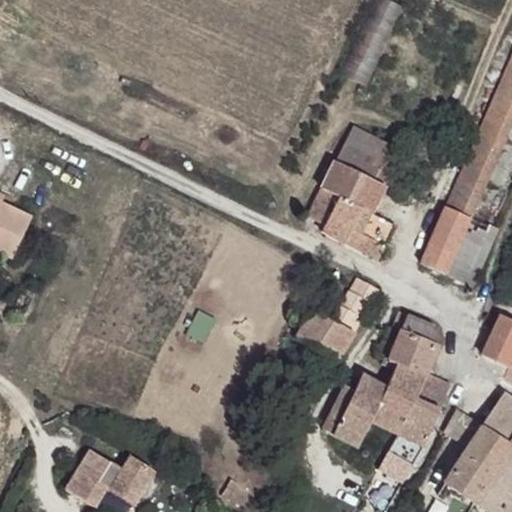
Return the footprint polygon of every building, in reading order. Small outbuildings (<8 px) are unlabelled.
[(511,55),(447,206),(467,216),(511,115),(511,55)] [(380,163),(362,151),(353,169),(373,179),(380,163)] [(353,169),(335,160),(309,212),(326,221),(321,229),(374,258),(382,242),(350,224),(359,205),(370,210),(382,186),(373,179),(353,169)] [(467,216),(447,206),(420,267),(473,289),(498,228),(467,216)] [(0,272),(7,276),(29,230),(0,215),(0,272)] [(373,287),(353,278),(329,322),(348,332),(373,287)] [(329,322),(312,312),(297,337),(333,359),(348,332),(329,322)] [(511,358),(511,330),(498,324),(484,354),(509,366),(511,358)] [(381,384),(358,373),(350,388),(342,385),(322,431),(357,445),(367,422),(395,435),(373,474),(378,477),(368,494),(389,506),(398,489),(426,442),(436,407),(446,384),(420,372),(432,344),(427,341),(397,330),(385,358),(391,360),(387,374),(381,384)] [(311,402),(289,391),(281,407),(304,418),(311,402)] [(511,511),(511,409),(499,401),(462,454),(443,487),(471,506),(479,511),(511,511)] [(83,488),(101,459),(87,452),(66,491),(93,505),(97,497),(83,488)] [(126,459),(120,471),(101,459),(83,488),(97,497),(103,486),(131,501),(147,470),(126,459)]
